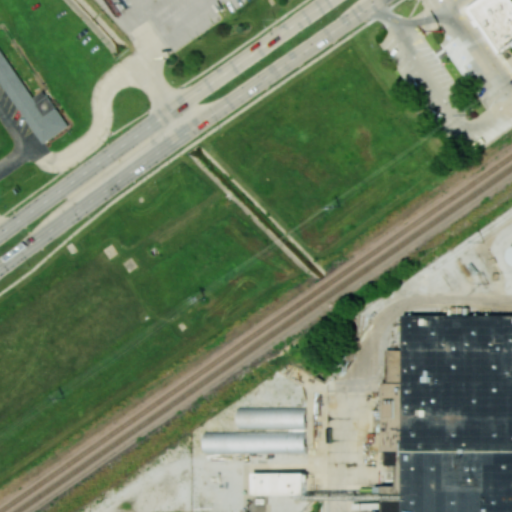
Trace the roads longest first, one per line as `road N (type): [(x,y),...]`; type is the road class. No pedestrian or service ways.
road 1 (primary): [(0,271),(380,0)]
road 2 (primary): [(332,0),(0,238)]
